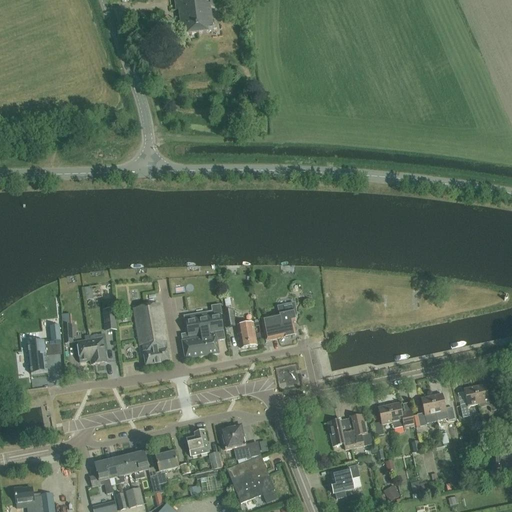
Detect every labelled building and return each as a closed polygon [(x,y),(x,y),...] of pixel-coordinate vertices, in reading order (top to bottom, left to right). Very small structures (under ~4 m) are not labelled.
[(179,11),(182,36),(213,32),(210,7),(213,7),(211,0),(174,0),(176,11),(179,11)] [(259,310),(266,342),(296,336),(294,324),(296,324),(296,321),(295,317),(298,316),(295,303),(280,307),(259,310)] [(167,349),(161,305),(133,310),(140,347),(142,347),(146,368),(170,364),(167,349)] [(106,311),(108,332),(117,331),(115,310),(106,311)] [(179,319),(179,320),(183,343),(186,361),(219,355),(217,342),(225,341),(221,316),(208,318),(208,314),(179,319)] [(238,327),(242,350),(257,347),(254,324),(238,327)] [(297,327),(298,336),(306,335),(305,325),(297,327)] [(49,327),(51,343),(61,342),(59,326),(49,327)] [(64,326),(65,344),(73,344),(73,326),(64,326)] [(84,339),(85,343),(77,345),(80,365),(91,363),(91,367),(107,364),(103,340),(90,342),(90,338),(84,339)] [(27,345),(31,375),(48,373),(44,343),(27,345)] [(486,386),(476,388),(480,406),(481,409),(488,407),(490,408),(491,413),(507,409),(504,397),(495,399),(488,398),(486,386)] [(460,406),(463,419),(470,417),(468,409),(480,406),(476,388),(464,391),(467,405),(460,406)] [(443,396),(432,398),(436,416),(446,413),(448,422),(455,421),(452,408),(446,410),(443,396)] [(436,416),(432,398),(421,400),(424,415),(417,416),(420,428),(427,427),(427,425),(437,423),(436,416)] [(400,405),(390,407),(393,425),(395,430),(404,428),(404,430),(415,428),(412,414),(402,416),(400,405)] [(382,427),(393,425),(390,407),(378,410),(381,424),(374,425),(377,437),(384,436),(382,427)] [(351,433),(354,448),(370,444),(368,435),(368,436),(364,417),(351,419),(354,433),(351,433)] [(340,422),(328,424),(333,448),(344,445),(345,451),(354,449),(354,448),(351,433),(343,435),(340,422)] [(221,432),(225,453),(234,451),(236,462),(262,457),(258,443),(245,446),(241,427),(221,432)] [(187,440),(191,459),(209,455),(205,432),(194,435),(195,439),(187,440)] [(442,435),(444,445),(450,443),(448,434),(442,435)] [(135,456),(139,474),(149,471),(145,453),(135,456)] [(159,486),(168,484),(165,474),(166,474),(166,473),(179,470),(175,453),(156,458),(159,473),(156,474),(159,486)] [(210,456),(214,471),(222,469),(218,454),(210,456)] [(511,455),(495,456),(496,470),(511,469),(511,455)] [(125,458),(129,476),(139,474),(135,456),(125,458)] [(115,461),(120,478),(129,476),(125,458),(115,461)] [(227,471),(240,505),(263,496),(267,505),(277,501),(274,492),(275,491),(261,458),(227,471)] [(106,463),(110,481),(120,478),(115,461),(106,463)] [(110,481),(106,463),(95,466),(98,476),(90,478),(92,488),(101,486),(100,483),(105,482),(107,490),(112,489),(110,481)] [(331,486),(334,496),(335,495),(337,501),(346,499),(345,493),(355,491),(352,481),(360,479),(357,467),(348,469),(348,471),(331,475),(333,485),(331,486)] [(150,478),(154,496),(161,494),(159,486),(156,474),(157,477),(150,478)] [(23,490),(15,491),(17,506),(23,505),(24,511),(54,511),(53,497),(34,499),(33,490),(23,492),(23,490)] [(140,490),(133,491),(137,508),(144,506),(140,490)] [(130,509),(137,508),(133,491),(126,493),(130,509)] [(117,496),(120,511),(121,511),(127,511),(123,495),(117,496)]
